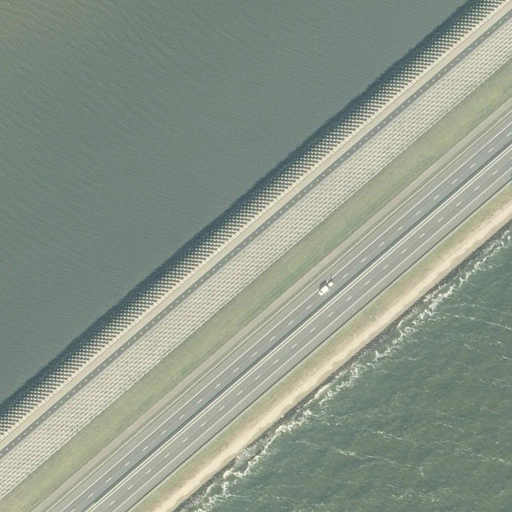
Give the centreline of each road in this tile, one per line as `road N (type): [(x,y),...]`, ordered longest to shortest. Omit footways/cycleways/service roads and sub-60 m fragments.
road 1 (motorway): [(511,133),(73,511)]
road 2 (motorway): [(105,511),(511,159)]
